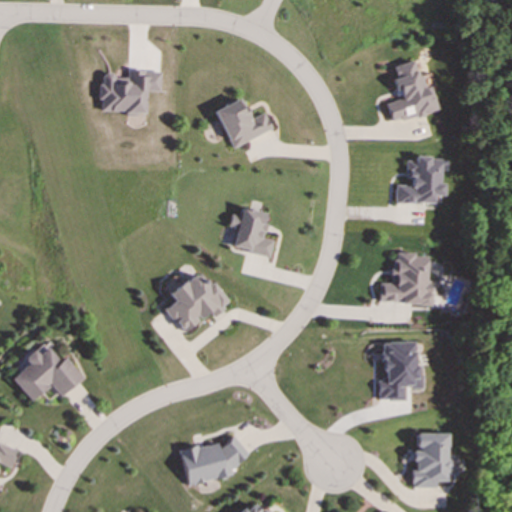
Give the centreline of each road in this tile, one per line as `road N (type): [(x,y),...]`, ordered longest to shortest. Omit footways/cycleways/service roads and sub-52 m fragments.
road 1 (residential): [(252,30),(298,65),(327,110),(338,162),(322,269),(296,320),(253,371),(180,391),(105,426),(46,511)]
road 2 (residential): [(0,8),(193,16),(252,30)]
road 3 (residential): [(253,371),(338,469)]
